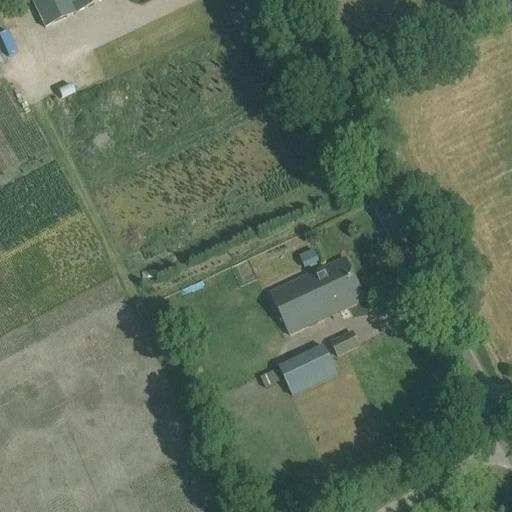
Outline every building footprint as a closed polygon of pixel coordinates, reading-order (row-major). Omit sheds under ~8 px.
[(30,0),(43,28),(103,0),(30,0)] [(289,336),(364,301),(344,259),(269,294),(289,336)] [(338,359),(360,349),(352,333),(328,344),(338,359)] [(291,398),(337,376),(323,348),(278,369),(291,398)] [(253,359),(239,365),(243,375),(257,369),(253,359)]
